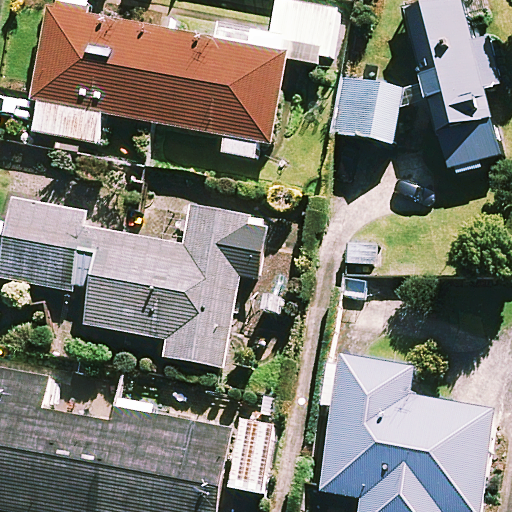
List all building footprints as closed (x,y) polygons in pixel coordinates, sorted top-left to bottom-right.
[(343,18),(284,9),(279,41),(260,38),(257,56),(58,20),(36,139),(103,151),(108,122),(231,145),(228,160),(261,166),(264,150),(278,153),(294,66),(334,73),(343,18)] [(480,51),(468,11),(405,29),(451,183),(511,165),(492,98),(508,94),(494,47),(480,51)] [(398,103),(346,95),(339,145),(391,152),(398,103)] [(276,230),(200,216),(192,257),(93,238),(96,224),(21,209),(7,284),(97,302),(91,332),(174,348),(171,366),(230,377),(248,286),(265,289),(276,230)] [(384,247),(348,245),(346,276),(383,278),(384,247)] [(428,385),(333,369),(326,412),(348,415),(334,503),(372,509),(371,511),(491,511),(506,426),(424,413),(428,385)] [(243,429),(242,438),(159,423),(161,413),(126,407),(122,432),(51,420),(57,387),(0,377),(0,420),(0,421),(0,511),(226,511),(229,495),(267,501),(279,436),(243,429)]
